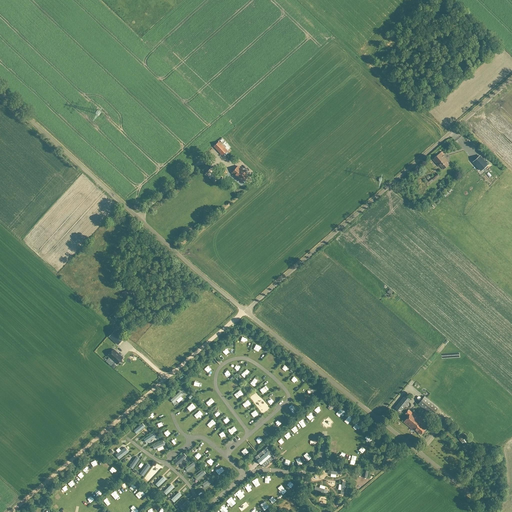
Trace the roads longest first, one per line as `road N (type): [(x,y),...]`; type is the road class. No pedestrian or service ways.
road 1 (unclassified): [(243,310),(511,79)]
road 2 (unclassified): [(243,310),(0,93)]
road 3 (unclassified): [(492,511),(243,310)]
road 4 (track): [(243,310),(13,511)]
